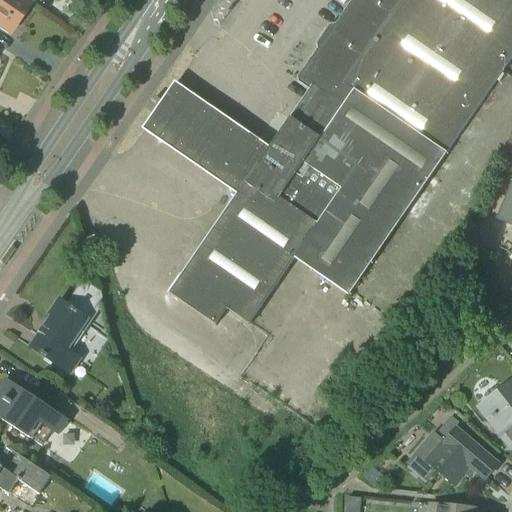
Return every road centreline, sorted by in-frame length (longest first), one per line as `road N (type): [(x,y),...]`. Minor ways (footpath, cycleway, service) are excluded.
road 1 (tertiary): [(126,51),(101,66),(33,166),(24,197)]
road 2 (tertiary): [(24,197),(51,176),(121,77),(126,51)]
